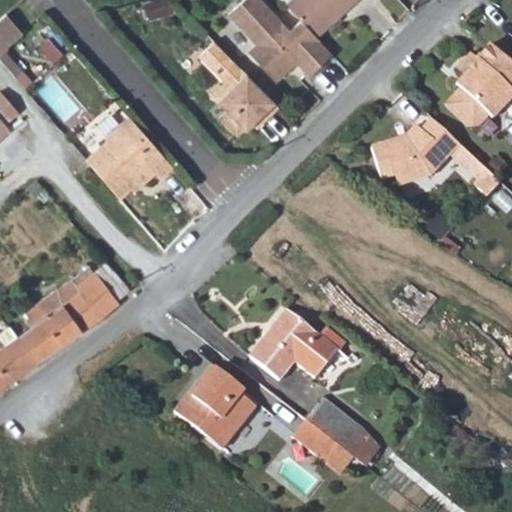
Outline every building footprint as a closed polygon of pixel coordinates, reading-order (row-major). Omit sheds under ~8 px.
[(277,0),(310,33),(315,38),(356,0),(277,0)] [(299,44),(263,3),(237,26),(265,57),(257,64),(284,94),(296,84),(297,76),(301,72),(305,76),(317,89),(341,68),(315,38),(310,33),(299,44)] [(2,16),(0,17),(0,66),(10,79),(17,73),(0,53),(0,49),(18,34),(2,16)] [(275,109),(211,43),(195,59),(220,85),(207,98),(222,113),(215,120),(232,138),(239,131),(240,133),(248,126),(257,117),(262,121),(275,109)] [(496,118),(511,102),(511,59),(496,45),(482,59),(476,52),(460,69),(473,82),(449,107),(469,125),(480,125),(492,113),(496,118)] [(297,76),(296,84),(305,76),(301,72),(297,76)] [(0,136),(7,130),(3,126),(20,109),(1,87),(0,88),(0,136)] [(257,117),(248,126),(252,130),(262,121),(257,117)] [(444,157),(455,145),(429,119),(418,130),(413,125),(403,136),(369,148),(380,179),(393,175),(396,185),(426,175),(444,157)] [(108,145),(88,162),(123,200),(141,183),(144,186),(157,174),(163,181),(174,170),(128,120),(105,141),(108,145)] [(455,145),(444,157),(475,186),(486,174),(455,145)] [(499,186),(486,174),(475,186),(470,191),(482,203),(499,186)] [(34,199),(42,192),(35,183),(27,190),(34,199)] [(91,277),(115,302),(129,290),(106,264),(91,277)] [(32,326),(14,338),(32,364),(98,316),(78,289),(91,277),(88,269),(38,305),(46,316),(32,326)] [(78,289),(98,316),(115,302),(91,277),(78,289)] [(38,305),(24,315),(32,326),(46,316),(38,305)] [(287,310),(250,357),(279,380),(293,363),(314,378),(336,349),(287,310)] [(7,328),(0,333),(0,348),(14,338),(7,328)] [(0,377),(5,384),(32,364),(14,338),(0,348),(0,377)] [(189,395),(176,413),(207,437),(217,424),(233,436),(256,406),(241,395),(243,391),(211,367),(200,381),(203,383),(191,397),(189,395)] [(321,400),(305,420),(337,445),(345,451),(361,430),(321,400)] [(324,462),(337,445),(305,420),(292,438),(324,462)] [(223,449),(233,436),(217,424),(207,437),(223,449)]
